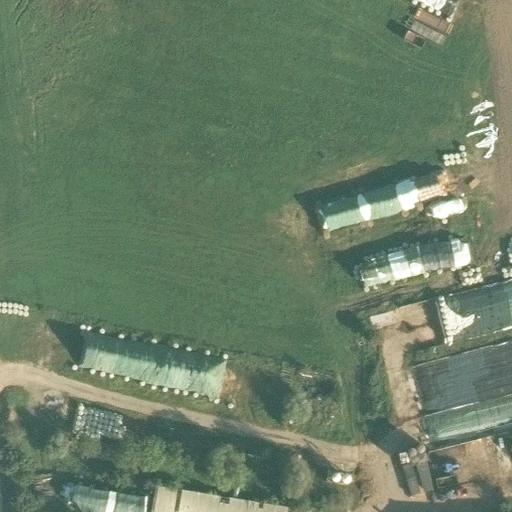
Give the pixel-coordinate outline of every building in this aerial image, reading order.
[(477,0),(407,0),(406,2),(479,30),(489,4),(477,0)] [(511,231),(511,230),(356,257),(361,284),(511,257),(511,231)] [(511,280),(388,310),(400,355),(511,327),(511,280)] [(258,367),(108,335),(100,373),(250,405),(258,367)] [(511,341),(404,367),(416,418),(511,394),(511,341)] [(511,394),(416,418),(425,454),(511,432),(511,394)] [(306,473),(349,474),(349,460),(307,458),(306,473)] [(67,511),(141,511),(144,497),(68,485),(63,511),(67,511)] [(285,511),(286,509),(154,486),(149,511),(285,511)]
